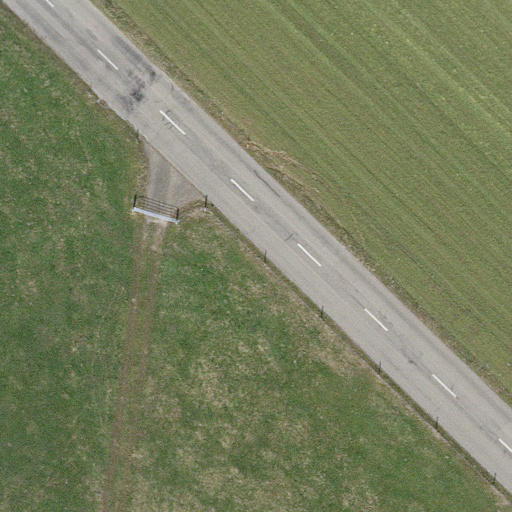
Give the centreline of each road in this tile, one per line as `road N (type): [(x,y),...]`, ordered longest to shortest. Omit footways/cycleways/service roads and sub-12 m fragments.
road 1 (tertiary): [(52,0),(511,445)]
road 2 (track): [(196,139),(164,218),(125,511)]
